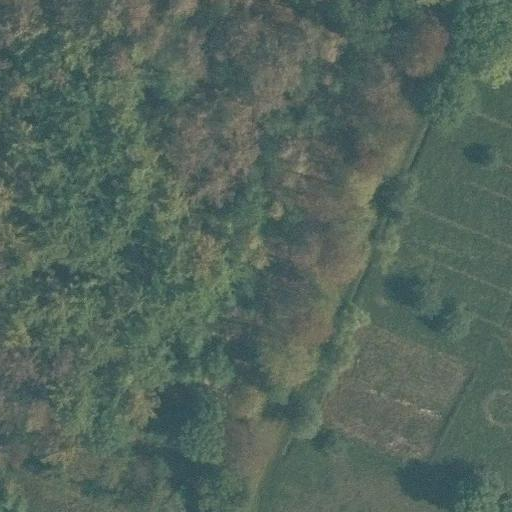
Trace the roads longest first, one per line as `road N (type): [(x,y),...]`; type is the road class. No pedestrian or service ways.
road 1 (track): [(460,0),(239,511)]
road 2 (track): [(0,459),(128,511)]
